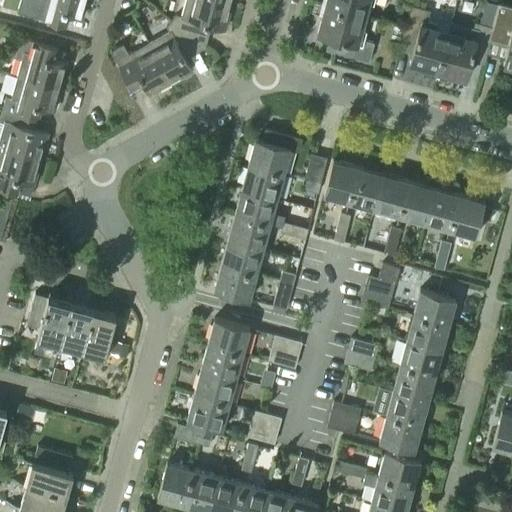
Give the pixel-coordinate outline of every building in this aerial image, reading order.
[(19,0),(17,11),(23,13),(30,15),(66,25),(69,13),(83,17),(87,0),(19,0)] [(225,29),(231,5),(211,0),(185,0),(181,16),(176,14),(171,20),(205,47),(211,25),(225,29)] [(325,0),(324,4),(365,15),(368,2),(373,4),(374,0),(325,0)] [(493,26),(490,38),(508,43),(503,63),(511,65),(511,6),(499,3),(493,26)] [(369,60),(374,42),(364,39),(366,30),(361,28),(365,15),(324,4),(317,32),(337,37),(333,50),(369,60)] [(411,4),(401,39),(414,43),(409,62),(438,70),(449,31),(435,27),(436,22),(427,20),(429,9),(411,4)] [(171,82),(192,70),(185,58),(205,47),(171,20),(166,26),(169,31),(149,42),(171,82)] [(449,31),(438,70),(465,77),(471,58),(483,62),(490,38),(493,26),(475,21),(473,26),(451,20),(449,31)] [(14,35),(9,55),(22,58),(17,74),(61,87),(68,63),(54,59),(57,47),(14,35)] [(171,82),(149,42),(128,53),(123,43),(111,50),(132,88),(143,81),(149,94),(171,82)] [(6,95),(2,108),(38,118),(41,106),(54,110),(61,87),(17,74),(11,97),(6,95)] [(0,144),(42,156),(48,133),(35,129),(38,118),(2,108),(0,116),(0,144)] [(254,137),(247,163),(283,173),(290,147),(298,150),(302,137),(265,127),(261,139),(254,137)] [(0,186),(17,191),(21,179),(34,183),(42,156),(0,144),(0,186)] [(310,151),(302,178),(306,179),(319,183),(326,156),(310,151)] [(349,200),(358,165),(332,158),(323,193),(349,200)] [(247,163),(240,188),(276,198),(283,173),(247,163)] [(374,207),(384,172),(358,165),(349,200),(374,207)] [(399,214),(409,178),(384,172),(374,207),(399,214)] [(424,221),(434,185),(409,178),(399,214),(424,221)] [(306,179),(304,189),(316,192),(319,183),(306,179)] [(449,228),(459,192),(434,185),(424,221),(449,228)] [(240,188),(234,213),(269,223),(276,198),(240,188)] [(474,235),(484,199),(459,192),(449,228),(474,235)] [(340,211),(336,225),(346,227),(350,214),(340,211)] [(234,213),(227,238),(262,248),(269,223),(234,213)] [(292,235),(295,224),(282,220),(279,231),(292,235)] [(304,238),(304,237),(307,227),(295,224),(292,235),(304,238)] [(336,225),(333,238),(342,241),(346,227),(336,225)] [(390,225),(387,238),(396,241),(400,227),(390,225)] [(227,238),(220,263),(256,273),(262,248),(227,238)] [(387,238),(383,252),(393,255),(396,241),(387,238)] [(441,239),(437,252),(447,255),(451,241),(441,239)] [(437,252),(434,266),(443,269),(447,255),(437,252)] [(382,261),(377,277),(394,281),(398,265),(382,261)] [(220,263),(213,289),(249,298),(256,273),(220,263)] [(280,276),(279,279),(292,282),(295,272),(282,268),(280,276)] [(367,274),(363,287),(390,294),(394,281),(377,277),(367,274)] [(273,302),(272,305),(285,308),(292,282),(279,279),(273,302)] [(363,287),(360,300),(387,307),(390,294),(363,287)] [(419,288),(412,314),(448,324),(455,298),(419,288)] [(59,341),(70,301),(35,291),(26,322),(39,326),(37,335),(59,341)] [(82,348),(92,307),(70,301),(59,341),(82,348)] [(104,354),(115,313),(92,307),(82,348),(104,354)] [(412,314),(405,339),(441,349),(448,324),(412,314)] [(214,317),(207,343),(242,352),(249,327),(214,317)] [(275,334),(271,347),(298,354),(302,341),(275,334)] [(350,337),(346,350),(373,357),(377,344),(350,337)] [(405,339),(399,364),(434,374),(441,349),(405,339)] [(114,340),(110,353),(126,357),(129,344),(114,340)] [(207,343),(200,368),(235,377),(242,352),(207,343)] [(271,347),(268,359),(295,367),(298,354),(271,347)] [(346,350),(343,363),(370,370),(373,357),(346,350)] [(399,364),(392,389),(427,398),(434,374),(399,364)] [(505,381),(508,369),(497,366),(493,378),(505,381)] [(54,367),(51,378),(63,382),(66,370),(54,367)] [(200,368),(193,392),(229,402),(235,377),(200,368)] [(392,389),(385,414),(421,423),(427,398),(392,389)] [(193,392),(186,418),(221,428),(229,402),(193,392)] [(333,399),(329,412),(356,420),(360,407),(333,399)] [(31,420),(35,407),(18,403),(15,416),(31,420)] [(254,409),(251,422),(277,429),(281,417),(254,409)] [(511,449),(511,411),(501,409),(491,444),(511,449)] [(329,412),(326,425),(353,433),(356,420),(329,412)] [(385,414),(378,440),(414,449),(421,423),(385,414)] [(172,436),(198,443),(202,429),(176,422),(172,436)] [(251,422),(247,435),(274,442),(277,429),(251,422)] [(198,443),(208,445),(212,431),(202,429),(198,443)] [(254,456),(257,444),(247,441),(244,454),(254,456)] [(68,468),(72,455),(36,445),(32,459),(26,481),(67,493),(73,470),(68,468)] [(385,448),(378,474),(413,483),(420,458),(385,448)] [(250,471),(254,456),(244,454),(241,468),(250,471)] [(304,470),(308,458),(298,455),(294,467),(304,470)] [(183,502),(193,466),(167,459),(157,495),(183,502)] [(340,459),(337,469),(351,473),(354,463),(340,459)] [(354,463),(351,473),(365,477),(363,483),(374,486),(371,499),(406,509),(413,483),(378,474),(377,475),(366,472),(367,467),(354,463)] [(209,509),(218,473),(193,466),(183,502),(209,509)] [(300,485),(304,470),(294,467),(290,482),(300,485)] [(220,511),(234,511),(243,480),(218,473),(209,509),(220,511)] [(260,511),(268,487),(243,480),(234,511),(260,511)] [(49,511),(61,511),(67,493),(26,481),(20,504),(49,511)] [(288,511),(293,494),(268,487),(260,511),(288,511)] [(314,511),(318,501),(293,494),(288,511),(314,511)] [(371,499),(367,511),(405,511),(406,509),(371,499)]
